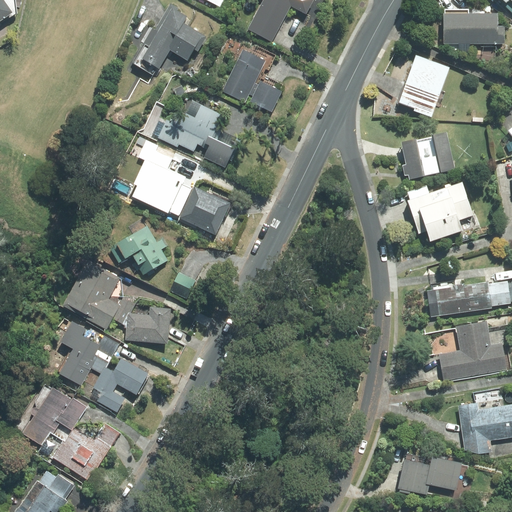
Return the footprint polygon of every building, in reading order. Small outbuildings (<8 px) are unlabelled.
[(0,0),(0,23),(14,14),(3,0),(0,0)] [(314,0),(264,0),(248,30),(272,43),(292,7),(307,15),(314,0)] [(511,0),(499,0),(511,11),(511,0)] [(179,9),(171,5),(156,30),(159,32),(143,60),(160,69),(171,51),(189,61),(195,50),(198,52),(207,37),(185,24),(189,18),(178,11),(179,9)] [(498,13),(443,13),(443,43),(505,43),(505,26),(498,26),(498,13)] [(266,61),(244,50),(223,92),(246,103),(250,95),(254,97),(251,102),(273,113),(283,92),(261,82),(259,86),(255,84),(266,61)] [(449,67),(416,55),(399,102),(415,108),(414,110),(431,116),(449,67)] [(224,117),(194,102),(182,126),(167,119),(158,138),(178,148),(180,145),(194,153),(198,145),(209,150),(204,159),(226,170),(236,150),(213,139),(224,117)] [(416,138),(401,141),(409,179),(455,169),(447,131),(432,135),(436,156),(421,160),(416,138)] [(171,152),(157,145),(151,158),(165,164),(171,152)] [(186,183),(149,166),(135,196),(172,214),(186,183)] [(463,181),(408,200),(419,233),(427,231),(430,241),(463,229),(459,220),(474,215),(463,181)] [(231,204),(195,187),(181,218),(216,235),(231,204)] [(148,226),(113,246),(122,262),(133,256),(145,276),(169,262),(162,251),(167,247),(163,239),(157,243),(148,226)] [(88,260),(64,305),(107,329),(113,318),(123,323),(134,303),(122,297),(119,303),(109,298),(121,277),(88,260)] [(199,282),(178,273),(169,292),(191,301),(199,282)] [(427,291),(431,316),(492,308),(492,306),(511,302),(511,282),(508,283),(508,280),(488,283),(488,282),(427,291)] [(168,344),(171,308),(151,307),(150,315),(129,313),(127,341),(168,344)] [(105,367),(107,368),(119,347),(99,336),(96,342),(83,335),(87,329),(71,320),(57,344),(69,351),(57,373),(82,387),(92,369),(96,372),(101,374),(105,367)] [(438,354),(443,380),(507,369),(502,342),(491,344),(487,321),(456,327),(460,350),(438,354)] [(148,372),(121,357),(113,372),(107,368),(105,367),(101,374),(94,388),(102,392),(98,401),(117,412),(125,398),(113,391),(117,383),(136,393),(148,372)] [(22,432),(41,446),(50,433),(53,434),(61,423),(72,430),(74,427),(87,408),(55,386),(22,432)] [(477,403),(458,406),(465,451),(477,449),(478,453),(491,451),(490,440),(511,436),(511,404),(478,409),(477,403)] [(95,442),(74,427),(72,430),(53,457),(88,482),(117,437),(104,428),(95,442)] [(449,481),(455,452),(427,444),(424,454),(418,452),(419,448),(402,444),(398,449),(392,478),(421,484),(423,474),(449,481)] [(51,511),(61,511),(69,501),(66,499),(75,485),(58,474),(56,477),(44,469),(14,511),(49,511),(50,511),(51,511)]
